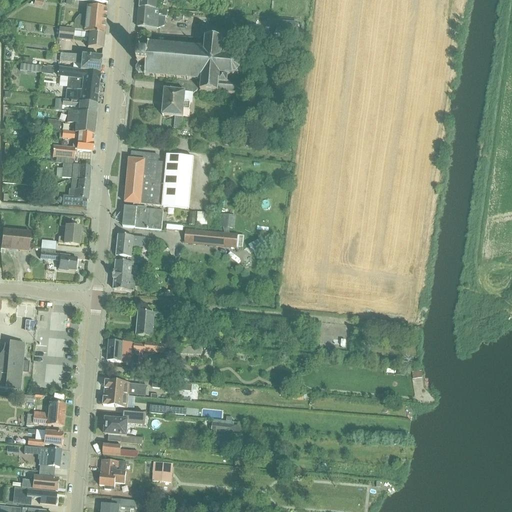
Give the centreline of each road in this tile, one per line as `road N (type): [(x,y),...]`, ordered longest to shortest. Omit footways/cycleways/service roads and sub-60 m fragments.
road 1 (tertiary): [(96,299),(124,0)]
road 2 (tertiary): [(75,511),(96,299)]
